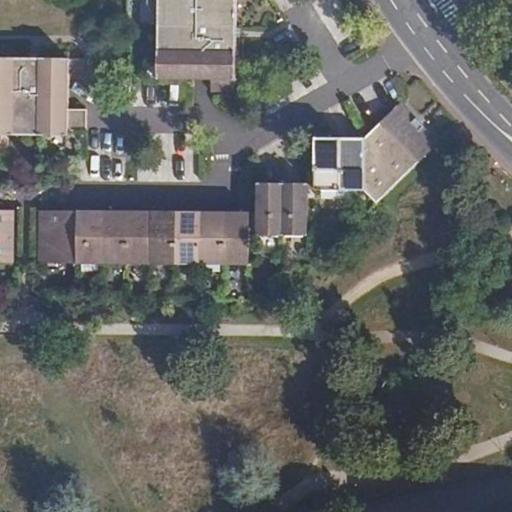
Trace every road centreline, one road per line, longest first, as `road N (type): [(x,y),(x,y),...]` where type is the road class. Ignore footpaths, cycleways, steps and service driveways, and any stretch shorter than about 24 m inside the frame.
road 1 (tertiary): [(384,0),(467,108),(511,149)]
road 2 (tertiary): [(511,121),(415,0)]
